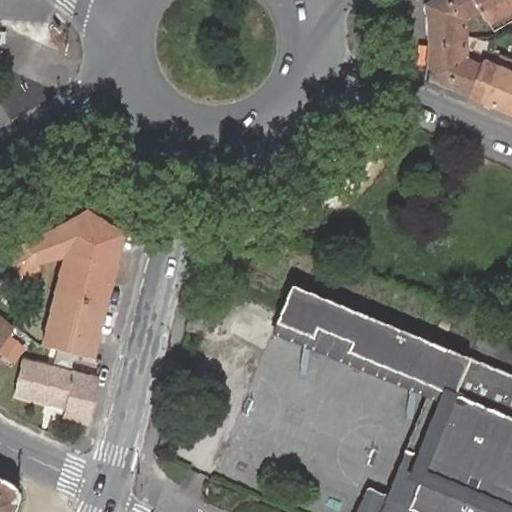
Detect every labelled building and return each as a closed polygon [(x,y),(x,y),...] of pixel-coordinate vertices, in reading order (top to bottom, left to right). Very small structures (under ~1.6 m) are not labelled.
[(425,77),(467,94),(480,65),(466,59),(465,18),(480,9),(474,0),(430,0),(424,3),(427,36),(425,77)] [(511,0),(474,0),(480,9),(488,22),(511,8),(511,0)] [(479,99),(509,112),(511,105),(511,72),(495,65),(499,56),(486,51),(480,65),(467,94),(479,99)] [(65,253),(42,345),(50,346),(91,357),(122,233),(107,226),(94,218),(87,212),(6,255),(19,277),(38,266),(36,262),(65,253)] [(511,511),(511,374),(291,284),(276,321),(432,385),(455,394),(428,459),(409,507),(419,511),(511,511)] [(186,330),(205,335),(210,316),(190,311),(186,330)] [(0,344),(12,328),(0,319),(0,344)] [(276,321),(271,332),(427,396),(405,449),(428,459),(455,394),(432,385),(276,321)] [(0,350),(0,356),(11,363),(23,346),(9,337),(0,350)] [(65,417),(86,421),(96,379),(21,360),(14,393),(68,407),(65,417)] [(419,511),(409,507),(428,459),(405,449),(387,495),(392,497),(385,511),(419,511)] [(0,511),(12,511),(17,501),(17,492),(14,485),(10,481),(0,476),(0,511)]
